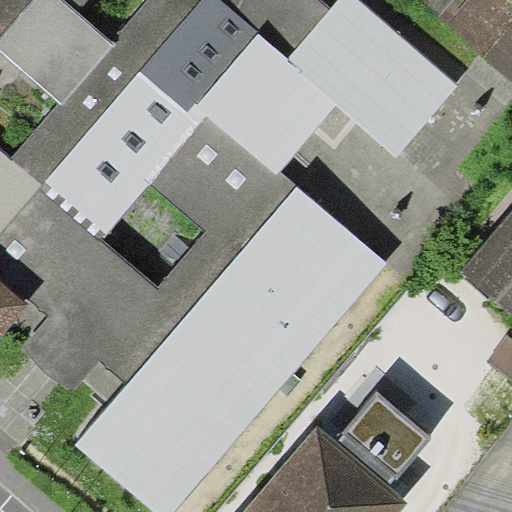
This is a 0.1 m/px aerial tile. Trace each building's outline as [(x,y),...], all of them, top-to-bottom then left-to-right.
[(0,0),(0,339),(31,302),(47,316),(20,349),(72,390),(83,379),(109,403),(74,443),(154,511),(173,511),(389,263),(281,171),(337,107),(396,155),(459,85),(359,0),(336,0),(331,7),(322,0),(0,0)] [(511,0),(450,0),(438,14),(511,78),(511,0)] [(511,207),(460,268),(511,312),(511,207)] [(511,338),(507,334),(487,360),(511,379),(511,338)] [(344,433),(338,441),(388,484),(394,476),(398,479),(433,437),(377,389),(341,431),(344,433)] [(338,441),(318,424),(243,511),(399,511),(409,501),(388,484),(338,441)]
